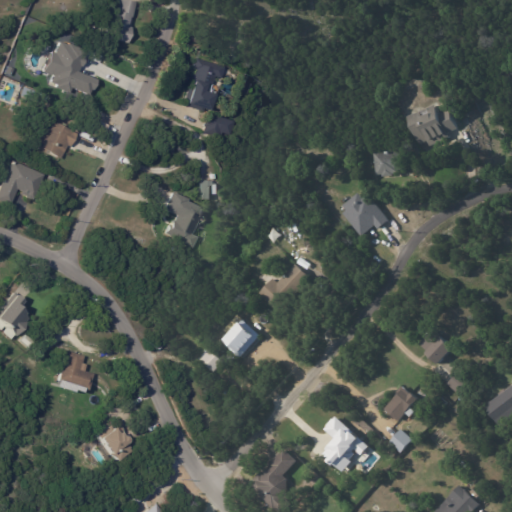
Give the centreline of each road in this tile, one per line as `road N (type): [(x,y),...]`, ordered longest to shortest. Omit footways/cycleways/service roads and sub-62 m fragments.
road 1 (residential): [(511,191),(455,202),(392,288),(210,483)]
road 2 (residential): [(239,511),(210,483),(106,297),(70,255),(0,227)]
road 3 (residential): [(70,255),(180,0)]
